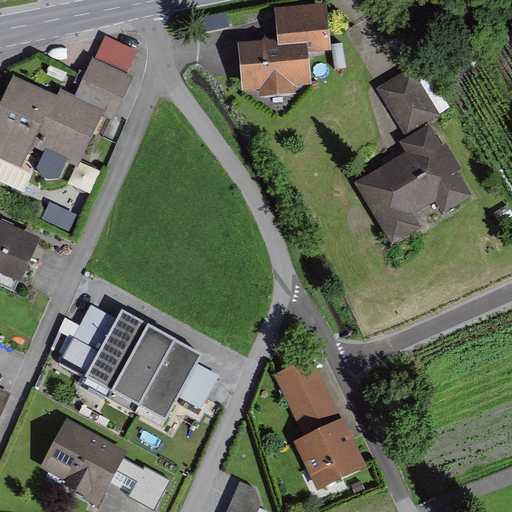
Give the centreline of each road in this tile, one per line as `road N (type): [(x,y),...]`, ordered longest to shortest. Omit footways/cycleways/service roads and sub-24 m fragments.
road 1 (residential): [(0,435),(166,65)]
road 2 (residential): [(166,65),(246,170),(300,287)]
road 3 (residential): [(300,287),(414,511)]
road 4 (residential): [(300,287),(200,511)]
road 5 (secondary): [(0,31),(157,2)]
